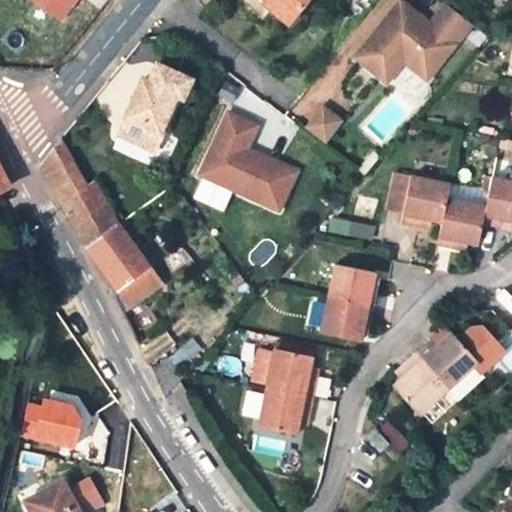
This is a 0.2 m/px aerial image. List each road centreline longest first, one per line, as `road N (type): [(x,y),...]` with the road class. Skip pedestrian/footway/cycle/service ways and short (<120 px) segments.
road 1 (residential): [(14,155),(98,316),(216,511)]
road 2 (residential): [(511,271),(497,286),(421,308),(346,393),(312,511)]
road 3 (residential): [(140,0),(14,155)]
